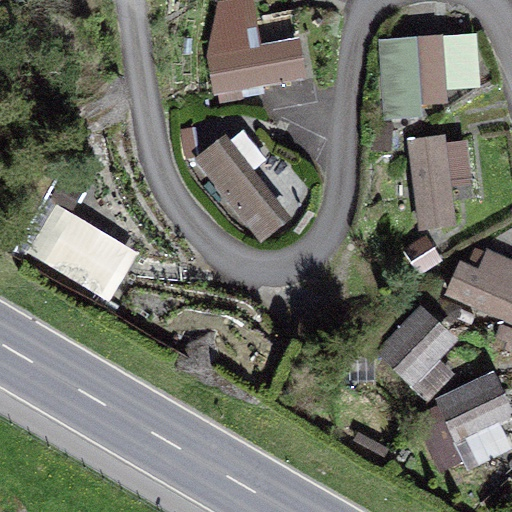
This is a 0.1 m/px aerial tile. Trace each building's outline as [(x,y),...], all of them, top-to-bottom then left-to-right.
[(218,94),(315,80),(309,34),(257,42),(250,0),(242,0),(206,5),(218,94)] [(450,88),(483,86),(479,31),(381,38),(387,114),(452,110),(450,88)] [(264,243),(296,217),(258,170),(269,161),(241,127),(198,162),(264,243)] [(469,135),(412,138),(418,231),(456,228),(454,182),(472,181),(469,135)] [(446,297),(511,322),(511,270),(464,251),(446,297)] [(378,352),(418,388),(462,340),(422,304),(378,352)] [(470,467),(511,446),(511,416),(490,373),(436,400),(470,467)]
